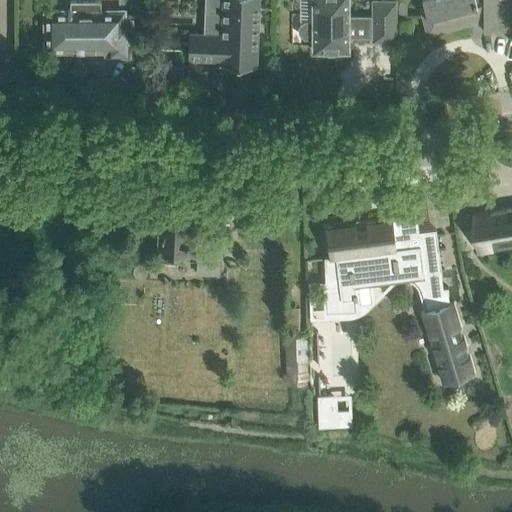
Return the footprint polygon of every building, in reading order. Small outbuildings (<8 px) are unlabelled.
[(45,11),(45,30),(45,50),(106,50),(106,57),(131,57),(131,20),(123,20),(123,10),(100,10),(100,0),(70,0),(70,8),(68,8),(68,10),(45,11)] [(190,33),(189,58),(221,59),(221,64),(256,65),(258,0),(223,0),(222,34),(190,33)] [(299,27),(299,31),(299,33),(300,34),(301,35),(302,36),(304,37),(305,37),(313,37),(313,50),(347,50),(347,0),(312,0),(313,21),(304,22),(303,22),(302,23),(301,24),(300,25),(299,26),(299,27)] [(372,0),(372,20),(373,40),(395,40),(395,0),(372,0)] [(421,0),(427,18),(429,18),(432,29),(483,16),(483,30),(508,30),(508,0),(421,0)] [(406,2),(397,2),(397,13),(406,13),(406,2)] [(420,289),(421,290),(427,310),(422,311),(443,381),(473,372),(453,302),(450,303),(448,287),(443,288),(436,229),(418,231),(415,205),(386,208),(388,225),(376,227),(375,221),(366,223),(366,226),(355,227),(355,223),(326,227),(328,246),(333,245),(334,255),(324,257),(326,311),(355,310),(352,284),(399,278),(401,278),(402,278),(404,278),(405,278),(407,278),(408,278),(410,279),(411,279),(412,280),(413,281),(415,282),(416,283),(417,284),(418,285),(419,286),(420,287),(420,289)] [(511,205),(476,212),(476,213),(479,213),(483,237),(489,236),(491,248),(482,250),(483,251),(511,246),(511,205)] [(160,235),(159,260),(177,261),(177,255),(198,255),(197,271),(219,272),(219,263),(222,263),(223,242),(228,242),(229,229),(185,228),(185,216),(161,215),(160,235)] [(307,369),(308,334),(287,333),(285,368),(307,369)] [(106,387),(117,387),(118,367),(106,367),(106,387)] [(336,394),(317,395),(318,426),(337,425),(336,394)]
